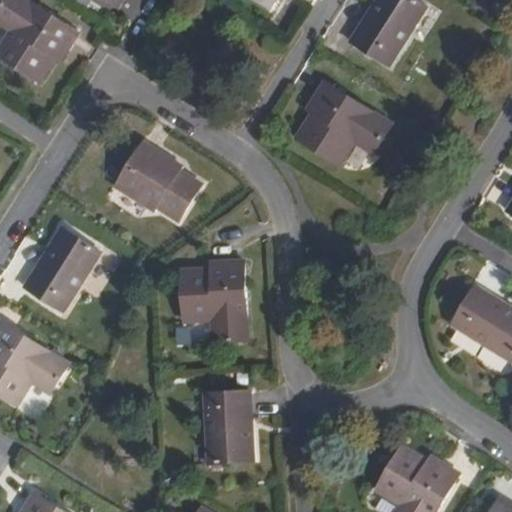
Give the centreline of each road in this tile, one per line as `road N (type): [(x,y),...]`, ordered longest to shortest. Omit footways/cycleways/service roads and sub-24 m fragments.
road 1 (residential): [(239,148),(268,177),(286,221),(302,380)]
road 2 (residential): [(60,148),(113,78),(239,148)]
road 3 (residential): [(332,0),(239,148)]
road 4 (residential): [(448,224),(415,275),(410,299),(416,379)]
road 5 (residential): [(297,511),(302,380)]
road 6 (residential): [(302,380),(319,397),(354,405),(416,379)]
road 7 (residential): [(511,120),(448,224)]
